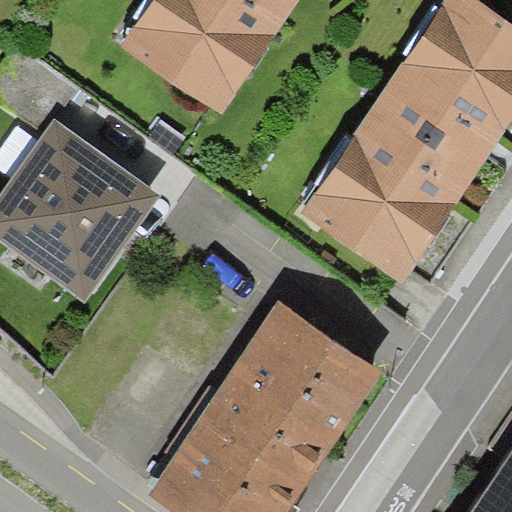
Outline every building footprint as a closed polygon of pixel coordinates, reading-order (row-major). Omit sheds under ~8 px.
[(281,0),(133,0),(102,45),(202,114),(281,0)] [(511,88),(511,32),(462,0),(424,0),(282,217),(384,284),(511,88)] [(79,89),(13,44),(0,62),(0,103),(44,133),(54,118),(57,121),(79,89)] [(44,133),(0,193),(0,242),(84,302),(161,194),(57,121),(54,118),(44,133)] [(267,511),(364,370),(260,300),(129,493),(157,511),(267,511)] [(511,511),(511,436),(462,511),(511,511)]
